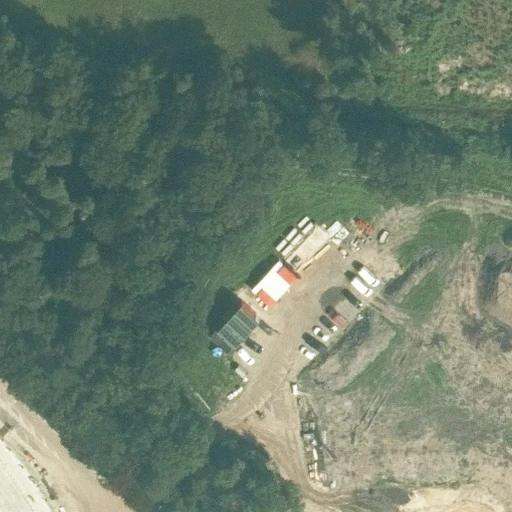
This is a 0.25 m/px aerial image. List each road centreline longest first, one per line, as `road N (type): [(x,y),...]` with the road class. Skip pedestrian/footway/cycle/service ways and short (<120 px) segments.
road 1 (track): [(0,74),(511,115)]
road 2 (primary): [(108,511),(0,406)]
